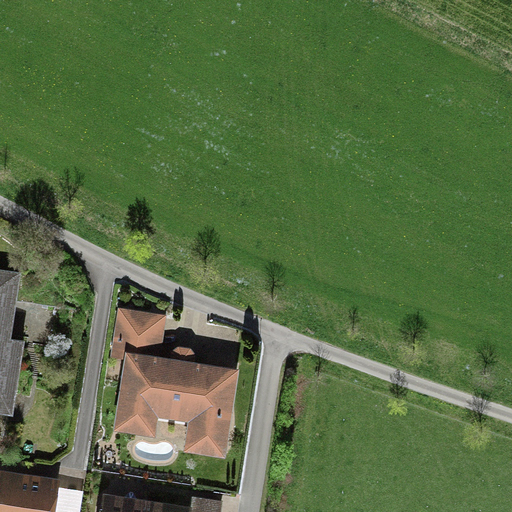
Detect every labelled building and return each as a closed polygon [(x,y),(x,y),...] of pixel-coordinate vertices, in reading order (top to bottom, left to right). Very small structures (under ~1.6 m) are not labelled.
[(18,271),(0,268),(0,413),(11,415),(22,338),(9,336),(18,271)] [(157,314),(122,309),(115,352),(133,355),(121,423),(153,428),(156,410),(196,417),(191,443),(222,448),(236,365),(151,351),(157,314)] [(52,511),(58,480),(1,470),(0,475),(0,511),(52,511)] [(221,501),(192,497),(190,511),(219,511),(220,510),(221,501)] [(159,507),(129,502),(112,499),(109,511),(180,511),(181,510),(159,507)]
